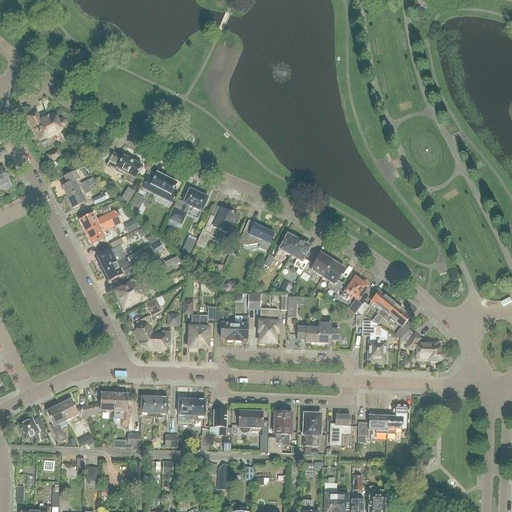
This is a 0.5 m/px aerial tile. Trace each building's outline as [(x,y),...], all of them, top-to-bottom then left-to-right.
[(62,133),(63,130),(65,129),(66,126),(66,123),(64,121),(61,121),(58,122),(54,115),(40,122),(36,113),(28,117),(40,143),(62,133)] [(50,163),(61,158),(61,157),(58,150),(57,150),(46,155),(46,156),(49,163),(50,163)] [(142,167),(123,157),(122,156),(121,158),(113,154),(106,166),(117,172),(117,173),(125,177),(123,180),(132,185),(142,167)] [(100,157),(92,162),(90,164),(94,170),(104,163),(100,157)] [(0,169),(0,188),(1,191),(11,187),(2,168),(0,169)] [(80,192),(82,190),(89,187),(95,184),(93,179),(80,185),(77,181),(79,180),(75,172),(68,176),(72,183),(62,188),(67,198),(80,192)] [(147,176),(142,187),(149,191),(148,192),(171,203),(176,194),(177,192),(173,190),(176,184),(174,182),(174,181),(169,178),(168,180),(156,174),(154,179),(147,176)] [(89,187),(82,190),(85,195),(91,192),(89,187)] [(208,199),(189,190),(183,203),(177,201),(168,220),(181,226),(187,214),(186,213),(189,207),(201,213),(208,199)] [(80,192),(67,198),(72,210),(85,203),(80,192)] [(94,206),(107,200),(104,194),(92,200),(94,206)] [(137,214),(144,199),(137,196),(130,211),(137,214)] [(237,217),(221,210),(217,220),(210,217),(204,229),(203,229),(196,246),(204,250),(210,237),(224,244),(237,217)] [(85,235),(107,223),(104,216),(96,220),(93,215),(78,222),(85,235)] [(119,217),(107,223),(85,235),(91,247),(105,240),(102,234),(122,224),(119,217)] [(135,222),(126,227),(129,233),(138,228),(135,222)] [(236,247),(260,245),(258,249),(266,253),(269,246),(274,235),(254,226),(255,225),(248,222),(236,247)] [(143,229),(137,232),(141,239),(147,235),(143,229)] [(187,259),(195,243),(195,242),(196,240),(187,236),(186,238),(187,239),(180,255),(187,259)] [(289,257),(298,241),(292,237),(290,240),(286,238),(277,251),(278,251),(275,256),(280,259),(283,254),(289,257)] [(121,253),(123,252),(120,247),(124,245),(121,239),(109,245),(112,250),(96,258),(99,264),(98,265),(101,270),(102,270),(124,259),(121,253)] [(155,254),(164,248),(160,241),(150,247),(155,254)] [(302,273),(308,263),(304,260),(309,252),(304,249),(306,246),(298,241),(289,257),(296,261),(293,266),(298,269),(295,274),(300,276),(302,273)] [(321,280),(333,261),(325,256),(324,257),(320,255),(314,266),(308,263),(302,273),(311,278),(312,275),(314,276),(315,276),(321,280)] [(163,271),(180,263),(176,256),(164,262),(165,263),(160,266),(163,271)] [(263,266),(269,269),(275,259),(269,256),(263,266)] [(124,260),(124,259),(102,270),(103,272),(102,272),(105,278),(106,277),(109,283),(124,275),(127,281),(140,274),(135,265),(128,268),(124,261),(124,260)] [(339,264),(333,261),(321,280),(328,284),(328,285),(329,286),(327,289),(336,295),(342,284),(337,281),(344,270),(338,266),(339,264)] [(118,302),(142,290),(137,279),(131,282),(131,284),(114,292),(118,302)] [(368,289),(365,286),(365,285),(365,284),(363,283),(360,283),(355,279),(349,287),(348,286),(344,292),(340,297),(346,302),(349,297),(355,301),(348,310),(355,315),(356,313),(362,305),(358,302),(368,289)] [(146,281),(141,283),(146,292),(151,290),(146,281)] [(280,291),(288,295),(292,285),(284,282),(280,291)] [(142,290),(118,302),(122,310),(140,302),(141,303),(147,300),(142,290)] [(383,319),(394,305),(379,293),(371,302),(377,307),(376,309),(380,312),(372,322),(377,326),(383,319)] [(287,310),(298,310),(299,300),(288,299),(287,310)] [(156,300),(145,305),(151,316),(153,315),(153,316),(162,312),(156,300)] [(192,315),(192,310),(192,303),(184,303),(184,315),(192,315)] [(369,307),(364,303),(363,303),(362,305),(356,313),(362,317),(369,307)] [(394,305),(383,319),(387,323),(391,319),(401,328),(409,318),(394,305)] [(208,350),(209,329),(207,329),(207,321),(215,321),(215,312),(215,307),(207,307),(207,317),(199,317),(198,349),(208,350)] [(267,345),(269,311),(261,311),(260,323),(258,323),(258,334),(259,334),(259,344),(267,345)] [(269,311),(267,345),(276,345),(277,335),(278,335),(279,324),(277,323),(278,311),(269,311)] [(215,312),(215,321),(214,325),(221,325),(220,340),(225,340),(225,343),(233,343),(234,325),(228,324),(229,313),(215,312)] [(166,328),(179,328),(180,316),(167,315),(166,328)] [(140,346),(144,349),(153,335),(149,326),(152,325),(148,317),(136,324),(139,329),(133,332),(140,346)] [(198,349),(199,317),(191,317),(191,328),(189,328),(188,349),(198,349)] [(234,325),(233,343),(242,343),(242,341),(247,341),(248,318),(242,318),(242,325),(234,325)] [(319,322),(318,330),(318,344),(330,345),(330,342),(338,343),(339,331),(331,331),(331,322),(319,322)] [(371,322),(362,322),(362,329),(361,337),(363,337),(363,331),(369,332),(368,338),(369,338),(368,361),(385,361),(385,344),(382,343),(382,342),(380,342),(381,327),(377,327),(377,326),(371,322)] [(403,338),(409,328),(404,325),(398,335),(403,338)] [(318,344),(318,330),(305,329),(297,329),(296,341),(305,342),(305,344),(318,344)] [(161,335),(153,335),(144,349),(148,351),(163,352),(164,344),(169,344),(170,332),(162,332),(161,335)] [(412,356),(412,358),(416,358),(416,361),(428,361),(428,363),(438,363),(438,361),(439,362),(442,360),(442,357),(440,354),(439,354),(439,343),(430,343),(430,345),(418,344),(418,343),(420,340),(414,334),(412,336),(411,338),(410,340),(409,342),(408,344),(407,346),(406,347),(406,349),(413,351),(412,353),(412,354),(412,356)] [(113,412),(114,395),(100,394),(100,405),(89,408),(90,413),(91,419),(91,422),(96,421),(96,418),(95,413),(100,412),(113,412)] [(128,396),(114,395),(113,412),(122,413),(121,427),(128,427),(128,426),(129,426),(129,410),(127,410),(128,396)] [(154,415),(154,399),(141,398),(140,414),(154,415)] [(154,399),(154,415),(167,416),(168,399),(154,399)] [(191,417),(192,401),(178,400),(178,417),(191,417)] [(70,401),(58,406),(60,410),(66,422),(78,417),(83,416),(84,420),(91,419),(90,413),(89,408),(75,410),(70,401)] [(192,401),(191,417),(204,418),(205,402),(192,401)] [(60,410),(58,406),(46,413),(52,425),(50,426),(57,440),(58,442),(64,439),(63,437),(58,426),(66,422),(60,410)] [(393,418),(387,418),(386,435),(395,435),(395,430),(401,430),(401,433),(408,434),(409,408),(409,409),(409,408),(393,407),(393,418)] [(225,437),(225,439),(224,453),(231,453),(231,439),(232,429),(226,429),(226,412),(214,411),(213,421),(212,422),(212,425),(213,426),(213,429),(219,429),(218,437),(225,437)] [(249,431),(249,429),(262,430),(263,413),(238,412),(238,429),(240,429),(240,431),(241,433),(242,433),(244,434),(246,434),(248,433),(249,431)] [(282,446),(283,414),(282,413),(279,413),(278,414),(274,414),(274,423),(272,424),(272,426),(274,428),(273,436),(275,436),(275,439),(268,439),(268,455),(282,455),(282,446)] [(283,414),(282,446),(289,447),(289,436),(291,436),(291,429),(293,427),(293,425),(292,424),(292,415),(291,415),(290,413),(287,413),(286,414),(283,414)] [(311,448),(312,414),(306,414),(306,415),(303,415),(302,437),(303,437),(303,448),(311,448)] [(312,414),(311,448),(319,448),(319,437),(320,437),(321,415),(319,415),(319,414),(312,414)] [(349,436),(350,417),(335,416),(335,426),(330,426),(330,447),(341,447),(341,436),(349,436)] [(376,435),(386,435),(387,418),(369,417),(368,424),(358,424),(357,437),(368,438),(368,432),(376,432),(376,435)] [(42,425),(43,425),(39,418),(32,421),(35,427),(37,426),(38,427),(42,425)] [(31,420),(18,426),(25,440),(29,438),(32,444),(39,440),(36,436),(39,434),(38,433),(40,432),(38,427),(37,426),(35,427),(32,421),(31,420)] [(54,448),(57,446),(50,433),(47,434),(54,448)] [(90,434),(77,441),(80,448),(87,444),(89,447),(94,444),(90,434)] [(268,455),(268,439),(267,439),(267,436),(260,436),(259,454),(268,455)] [(173,463),(163,463),(162,475),(172,476),(173,463)] [(217,491),(228,491),(228,466),(223,465),(217,471),(217,491)] [(98,468),(86,468),(86,481),(98,482),(98,468)] [(245,469),(244,482),(253,482),(253,469),(245,469)] [(352,492),(361,492),(361,478),(352,478),(352,492)] [(325,484),(323,511),(335,511),(337,490),(337,485),(325,484)] [(367,511),(384,511),(385,497),(386,491),(379,491),(379,488),(369,488),(368,497),(367,511)] [(101,491),(100,497),(113,497),(113,489),(106,489),(106,491),(101,491)] [(337,490),(335,511),(347,511),(348,496),(345,496),(345,490),(337,490)] [(51,508),(59,508),(60,493),(58,493),(52,493),(51,508)] [(351,502),(350,511),(363,511),(364,503),(351,502)]
